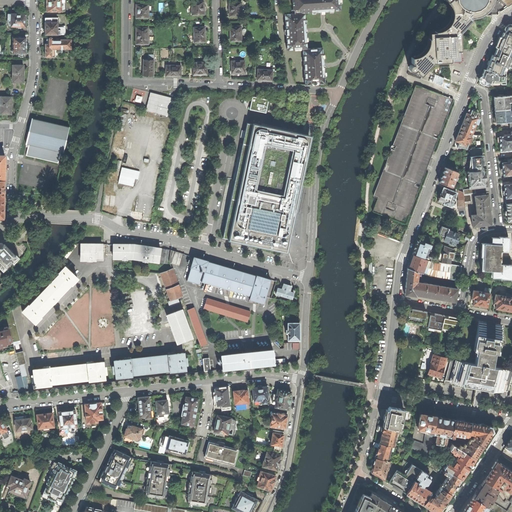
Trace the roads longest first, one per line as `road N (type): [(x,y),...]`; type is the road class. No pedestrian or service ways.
road 1 (residential): [(470,86),(403,257),(397,300)]
road 2 (residential): [(33,3),(35,61),(12,152),(12,221)]
road 3 (unclassified): [(12,221),(91,218),(203,248)]
road 4 (unclassified): [(339,92),(321,135),(308,279)]
road 5 (residential): [(126,0),(126,79),(219,84)]
road 6 (residential): [(499,229),(485,96),(470,86)]
road 7 (unclassified): [(233,113),(203,248)]
road 8 (unclassified): [(300,379),(287,466),(268,511)]
road 9 (residential): [(73,511),(130,389)]
road 10 (residential): [(380,397),(511,420)]
road 11 (residential): [(0,405),(130,389)]
road 12 (residential): [(219,84),(339,92)]
